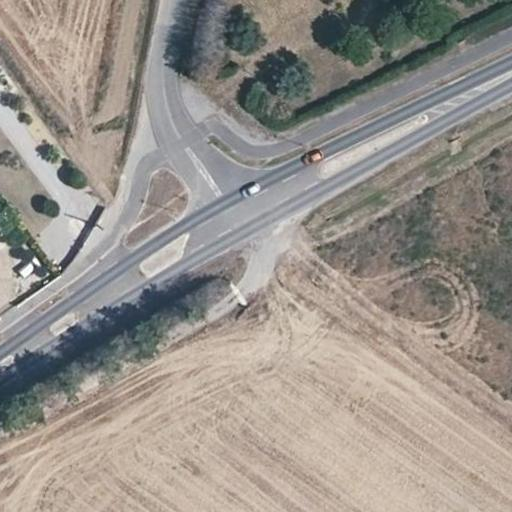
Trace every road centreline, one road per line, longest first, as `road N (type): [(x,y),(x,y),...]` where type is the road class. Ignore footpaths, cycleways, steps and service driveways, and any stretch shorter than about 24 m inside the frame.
road 1 (unclassified): [(510,72),(224,200)]
road 2 (unclassified): [(243,230),(510,72)]
road 3 (unclassified): [(0,377),(243,230)]
road 4 (unclassified): [(224,200),(103,277),(0,358)]
road 5 (residential): [(224,200),(182,142),(166,102),(174,0)]
